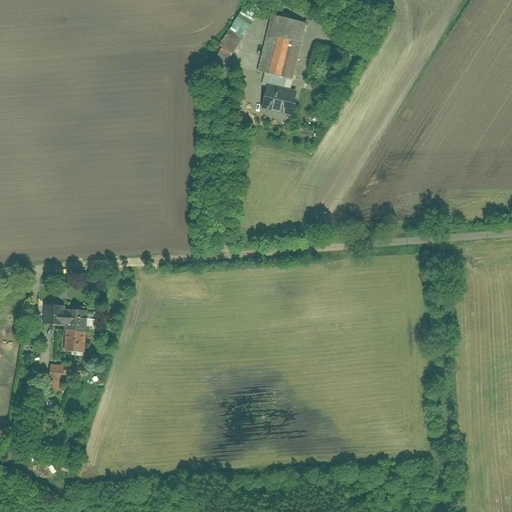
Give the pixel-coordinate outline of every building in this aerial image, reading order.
[(217,50),(231,59),(258,14),(244,6),(217,50)] [(271,16),(257,75),(295,83),(308,25),(271,16)] [(356,73),(349,86),(361,93),(368,80),(356,73)] [(210,92),(222,92),(223,76),(211,76),(210,92)] [(270,88),(264,111),(296,119),(302,96),(270,88)] [(68,329),(67,355),(87,356),(88,312),(68,311),(68,313),(57,313),(57,328),(68,329)] [(51,368),(50,397),(68,398),(69,379),(86,379),(87,370),(51,368)]
